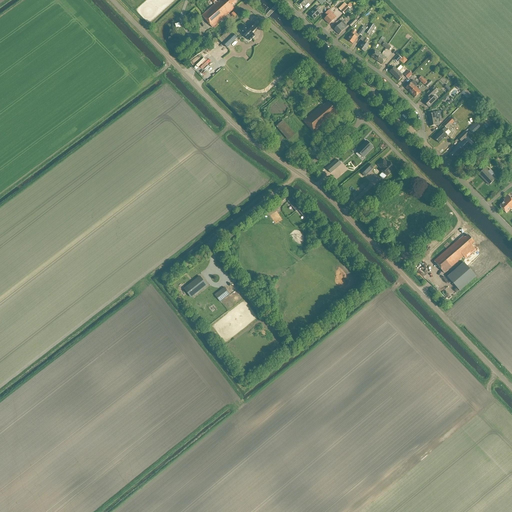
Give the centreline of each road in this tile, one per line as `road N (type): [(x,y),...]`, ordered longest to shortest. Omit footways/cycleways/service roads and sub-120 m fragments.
road 1 (unclassified): [(511,387),(321,191),(234,124),(111,0)]
road 2 (track): [(264,18),(360,120),(211,241)]
road 3 (residential): [(421,139),(419,112),(334,41)]
road 4 (track): [(360,120),(458,216)]
road 5 (tertiary): [(421,139),(329,47)]
road 6 (tertiary): [(511,232),(421,139)]
